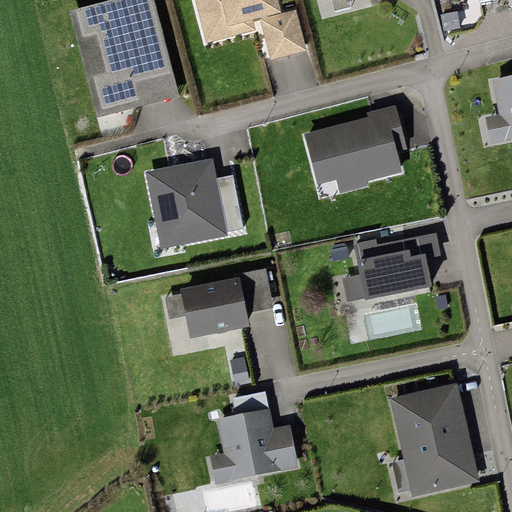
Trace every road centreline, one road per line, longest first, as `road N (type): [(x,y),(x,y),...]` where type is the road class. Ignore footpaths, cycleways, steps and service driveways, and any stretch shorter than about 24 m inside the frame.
road 1 (residential): [(427,63),(511,494)]
road 2 (residential): [(427,63),(171,128)]
